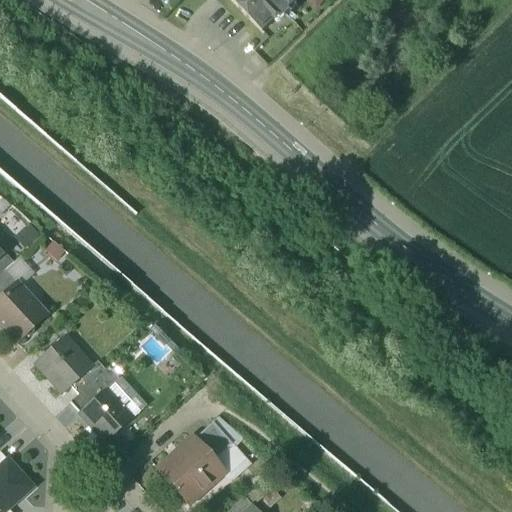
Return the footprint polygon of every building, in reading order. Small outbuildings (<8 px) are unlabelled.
[(230,0),(263,34),(282,16),(286,20),(291,15),(287,11),(298,0),(230,0)] [(31,226),(11,239),(19,251),(39,238),(31,226)] [(1,258),(0,259),(0,276),(4,273),(12,265),(2,255),(0,257),(1,258)] [(0,276),(0,302),(17,287),(4,273),(0,276)] [(0,302),(0,328),(15,345),(22,339),(30,340),(33,336),(33,329),(45,318),(17,287),(0,302)] [(90,369),(63,341),(35,367),(62,396),(70,388),(90,369)] [(90,369),(70,388),(78,397),(95,381),(104,373),(96,364),(90,369)] [(104,373),(95,381),(105,393),(106,393),(120,381),(109,369),(104,373)] [(78,397),(69,405),(80,416),(105,393),(95,381),(78,397)] [(105,393),(80,416),(105,443),(130,420),(106,393),(105,393)] [(212,425),(193,442),(212,463),(231,446),(212,425)] [(193,442),(192,441),(159,471),(189,505),(222,474),(212,463),(193,442)] [(0,469),(0,511),(5,511),(7,511),(30,491),(6,464),(0,469)] [(244,499),(229,511),(246,511),(252,508),(244,499)]
